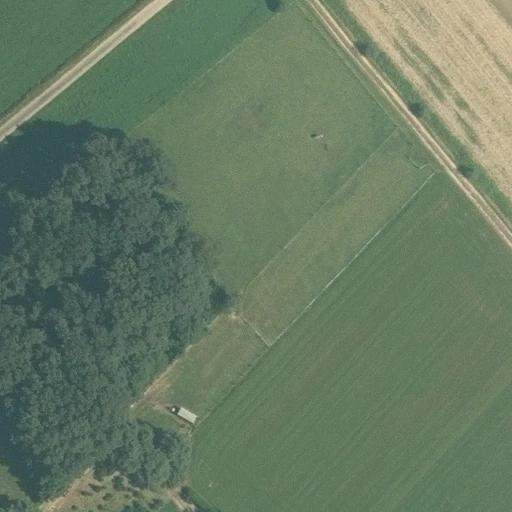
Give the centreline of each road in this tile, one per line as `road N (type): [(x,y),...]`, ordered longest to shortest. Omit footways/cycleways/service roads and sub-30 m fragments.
road 1 (track): [(511,250),(305,0)]
road 2 (track): [(164,0),(0,137)]
